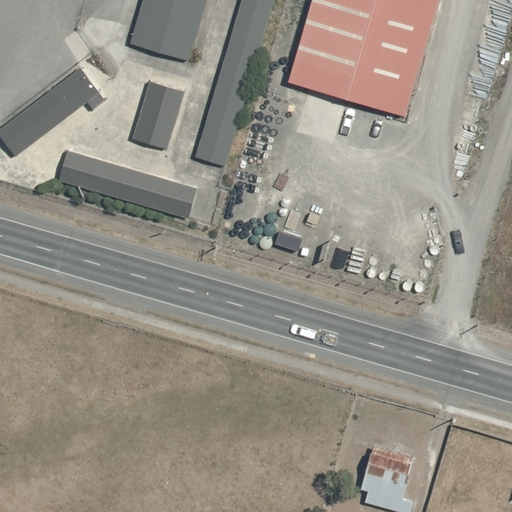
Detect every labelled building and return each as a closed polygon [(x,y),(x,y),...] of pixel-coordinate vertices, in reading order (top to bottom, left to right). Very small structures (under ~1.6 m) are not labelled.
[(210,0),(145,0),(132,44),(192,62),(210,0)] [(244,0),(198,158),(228,167),(277,0),(244,0)] [(316,0),(291,83),(409,118),(443,0),(316,0)] [(109,102),(83,69),(0,131),(0,133),(18,158),(90,103),(96,111),(109,102)] [(170,150),(188,93),(153,82),(135,140),(170,150)] [(70,152),(62,182),(192,220),(200,190),(70,152)] [(413,454),(371,444),(361,487),(368,489),(365,501),(406,511),(410,500),(402,498),(413,454)] [(511,489),(511,483),(474,472),(467,493),(507,505),(511,489)]
